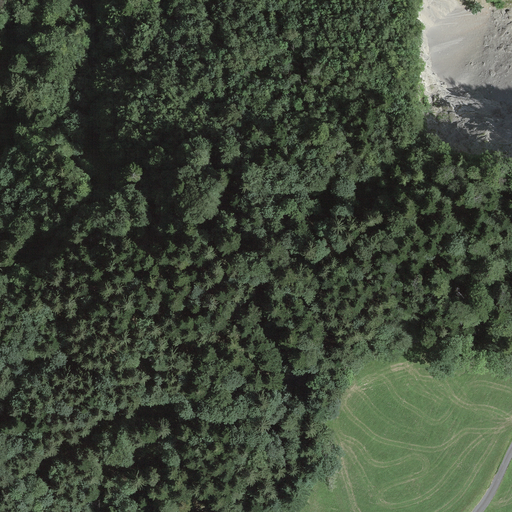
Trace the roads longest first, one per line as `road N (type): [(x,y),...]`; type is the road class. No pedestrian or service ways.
road 1 (track): [(57,350),(171,397),(350,363)]
road 2 (track): [(171,397),(106,414),(67,451),(0,487)]
road 3 (track): [(350,363),(408,341),(511,329)]
